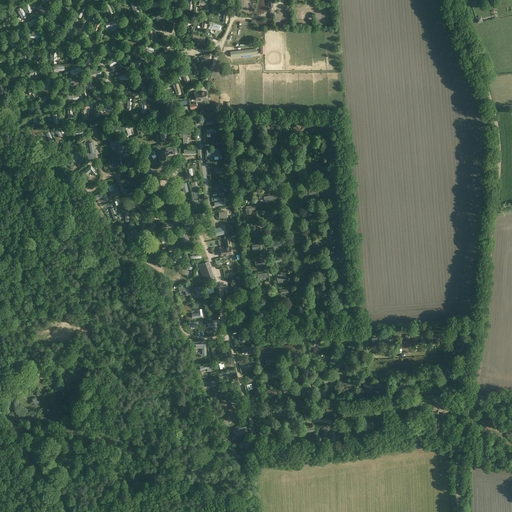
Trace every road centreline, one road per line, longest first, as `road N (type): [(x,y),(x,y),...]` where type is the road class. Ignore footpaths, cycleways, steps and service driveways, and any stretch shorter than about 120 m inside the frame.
road 1 (unclassified): [(452,0),(495,119),(498,153),(482,343),(459,446),(459,511)]
road 2 (track): [(335,449),(331,423),(313,420),(310,399),(306,346),(320,321)]
